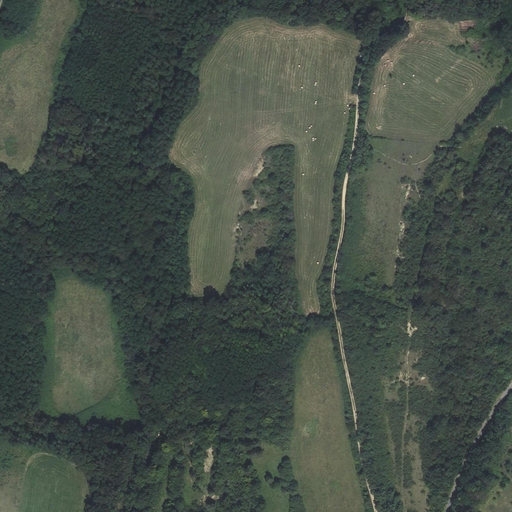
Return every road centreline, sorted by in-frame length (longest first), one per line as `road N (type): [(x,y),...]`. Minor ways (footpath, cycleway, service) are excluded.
road 1 (track): [(404,0),(402,23),(375,47),(360,81),(332,287),(375,511)]
road 2 (unclassified): [(511,385),(463,462),(446,511)]
